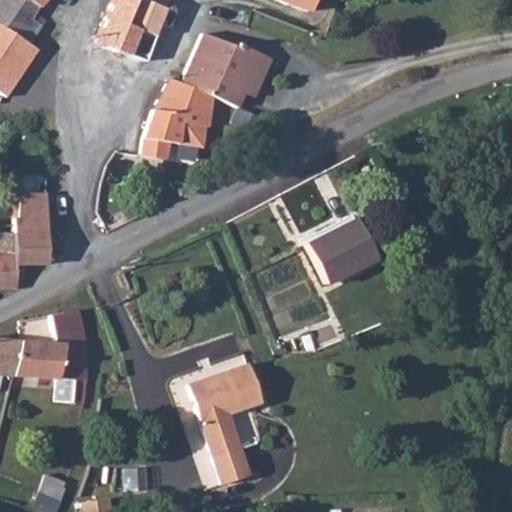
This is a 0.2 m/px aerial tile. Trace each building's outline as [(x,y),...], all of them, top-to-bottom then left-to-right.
[(1,0),(0,2),(0,11),(37,35),(46,22),(37,15),(42,0),(1,0)] [(136,0),(115,0),(100,36),(127,46),(138,20),(130,17),(136,0)] [(173,6),(158,0),(136,0),(130,17),(138,20),(162,30),(173,6)] [(37,35),(0,11),(0,81),(9,86),(13,89),(44,39),(37,35)] [(127,46),(151,56),(162,30),(138,20),(127,46)] [(200,46),(186,80),(199,85),(245,103),(251,89),(247,87),(252,74),(262,78),(273,51),(243,39),(241,42),(207,28),(200,46)] [(186,80),(175,75),(154,109),(150,122),(147,137),(146,152),(173,155),(175,140),(186,141),(188,110),(197,110),(199,85),(186,80)] [(3,142),(27,152),(35,134),(14,124),(3,142)] [(5,226),(1,250),(20,251),(20,260),(50,259),(52,193),(26,190),(18,227),(5,226)] [(354,217),(305,242),(325,280),(374,254),(354,217)] [(0,283),(21,283),(20,260),(20,251),(1,250),(0,249),(0,283)] [(0,373),(54,378),(52,401),(74,404),(77,378),(64,377),(69,342),(83,340),(79,312),(54,316),(58,342),(0,339),(0,373)] [(239,360),(179,383),(219,485),(247,474),(222,410),(254,398),(239,360)] [(145,468),(123,471),(126,493),(148,491),(145,468)] [(57,511),(68,482),(45,474),(32,511),(57,511)] [(97,511),(95,499),(81,502),(82,511),(97,511)]
